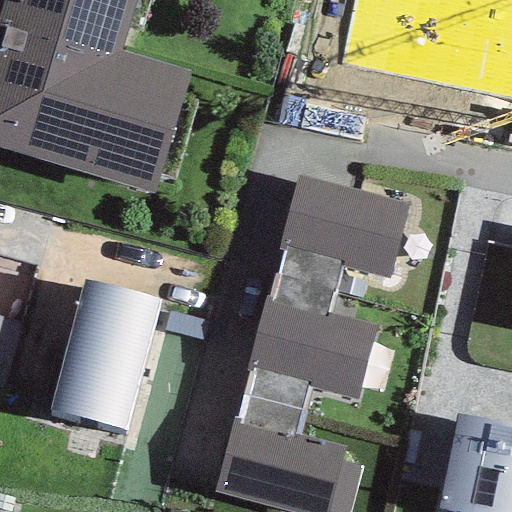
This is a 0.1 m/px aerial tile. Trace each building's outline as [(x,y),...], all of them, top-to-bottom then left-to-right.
[(134,0),(2,0),(0,9),(0,148),(152,194),(189,71),(120,51),(134,0)] [(511,0),(353,0),(340,66),(511,99),(511,0)] [(407,206),(297,176),(278,250),(283,252),(342,267),(388,279),(407,206)] [(329,316),(342,267),(283,252),(269,301),(329,316)] [(159,301),(84,282),(49,410),(125,431),(159,301)] [(269,301),(264,300),(246,371),(251,372),(308,386),(357,399),(375,328),(329,316),(269,301)] [(206,340),(210,323),(170,313),(165,330),(206,340)] [(0,318),(0,389),(1,390),(20,324),(0,318)] [(251,372),(237,420),(294,434),(308,386),(251,372)] [(511,511),(511,425),(457,414),(438,510),(443,511),(450,511),(511,511)] [(237,420),(233,419),(213,494),(282,511),(326,511),(339,463),(343,447),(294,434),(237,420)] [(348,511),(360,468),(339,463),(326,511),(348,511)]
